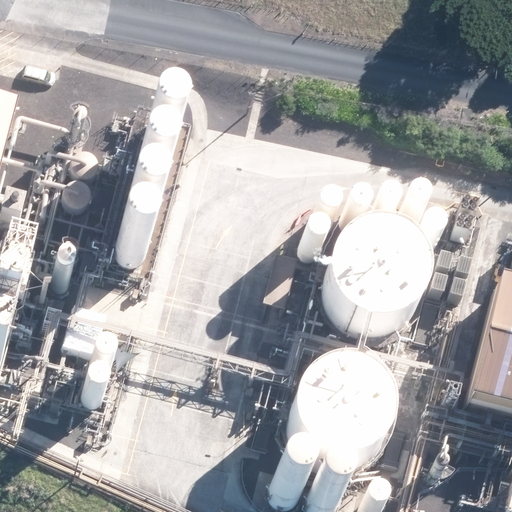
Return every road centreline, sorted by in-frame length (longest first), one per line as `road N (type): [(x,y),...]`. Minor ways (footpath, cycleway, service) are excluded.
road 1 (track): [(511,209),(454,192),(311,179),(214,209),(144,395)]
road 2 (unclassified): [(511,73),(128,0)]
